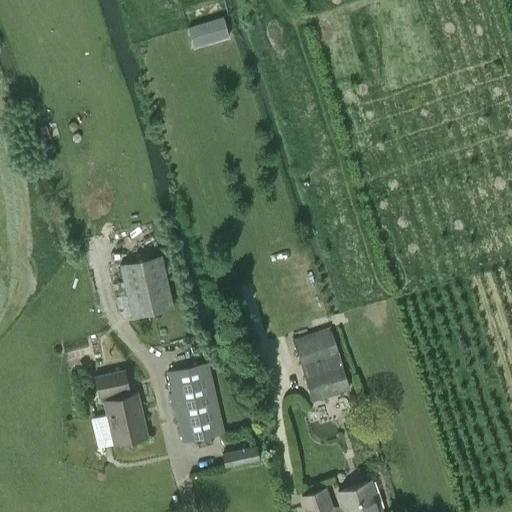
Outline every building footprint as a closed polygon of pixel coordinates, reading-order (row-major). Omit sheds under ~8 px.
[(222,16),(211,20),(216,39),(228,35),(222,16)] [(131,316),(172,306),(160,255),(119,265),(131,316)] [(347,387),(331,332),(295,343),(312,398),(323,395),(322,392),(338,387),(339,390),(347,387)] [(183,440),(222,431),(206,362),(166,371),(183,440)] [(115,442),(145,435),(134,392),(129,393),(123,370),(94,377),(100,402),(105,400),(115,442)] [(224,465),(258,458),(255,445),(221,452),(224,465)] [(379,511),(369,480),(337,491),(341,505),(329,509),(322,488),(300,496),(305,511),(379,511)]
